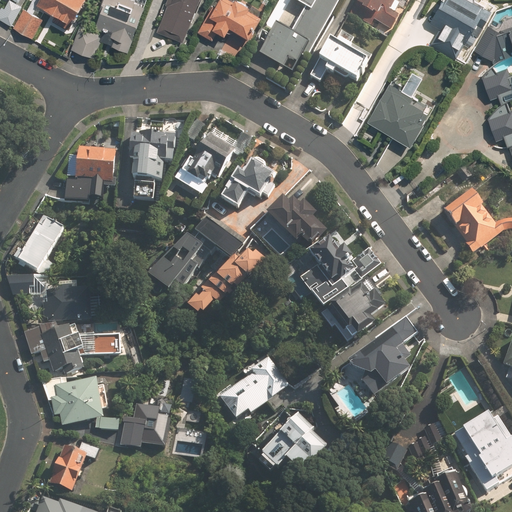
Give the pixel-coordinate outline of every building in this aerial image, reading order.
[(0,18),(13,27),(25,7),(13,0),(8,0),(0,14),(0,18)] [(41,0),(39,4),(71,24),(86,0),(41,0)] [(148,4),(137,0),(105,0),(95,24),(108,30),(104,41),(128,51),(148,4)] [(171,0),(158,31),(181,41),(198,0),(171,0)] [(251,9),(253,5),(243,0),(236,0),(235,0),(218,0),(199,32),(213,40),(218,33),(225,38),(231,29),(249,40),(263,16),(251,9)] [(303,56),(308,59),(341,1),(339,0),(295,0),(306,6),(291,32),(276,24),(258,54),(285,70),(292,58),(299,62),(303,56)] [(373,21),(391,31),(399,17),(391,12),(397,0),(361,0),(357,6),(376,17),(373,21)] [(474,0),(442,0),(440,5),(451,11),(436,38),(453,48),(468,21),(476,25),(482,15),(487,18),(492,10),(474,0)] [(25,7),(13,27),(33,39),(45,19),(25,7)] [(493,66),(483,78),(491,98),(499,95),(503,105),(497,108),(492,116),(492,118),(487,120),(495,139),(505,135),(511,151),(511,153),(511,23),(506,26),(503,29),(490,21),(472,53),(493,65),(511,54),(511,112),(508,103),(511,101),(511,84),(507,71),(500,74),(493,66)] [(104,35),(80,27),(73,49),(97,57),(104,35)] [(326,71),(335,76),(338,71),(358,82),(372,57),(351,45),(354,40),(337,30),(309,79),(318,84),(326,71)] [(402,88),(390,81),(367,123),(411,147),(432,109),(414,99),(426,77),(412,70),(402,88)] [(136,180),(135,198),(157,199),(158,181),(164,181),(164,162),(177,162),(177,138),(184,138),(185,121),(137,120),(137,132),(134,132),(132,180),(136,180)] [(211,134),(188,173),(183,170),(177,180),(186,185),(203,195),(223,162),(228,165),(235,153),(243,158),(254,141),(244,135),(236,148),(211,134)] [(105,184),(114,185),(117,151),(80,148),(78,179),(68,179),(67,200),(90,202),(91,196),(104,198),(105,184)] [(250,191),(262,198),(264,194),(270,198),(282,178),(253,161),(245,173),(239,169),(222,198),(240,208),(250,191)] [(474,176),(464,165),(455,173),(465,184),(474,176)] [(511,219),(503,221),(497,224),(470,192),(444,213),(466,240),(464,242),(475,255),(504,232),(511,230),(511,249),(511,250),(511,249),(511,219)] [(319,215),(305,202),(301,206),(296,200),(292,204),(285,197),(268,214),(299,245),(304,240),(311,247),(326,231),(314,219),(319,215)] [(212,213),(197,233),(202,237),(199,242),(216,254),(219,250),(231,259),(246,239),(212,213)] [(49,262),(67,230),(45,217),(20,260),(48,276),(54,265),(49,262)] [(199,258),(206,251),(190,236),(153,275),(169,290),(176,283),(182,288),(205,264),(199,258)] [(348,290),(342,282),(356,272),(353,267),(358,263),(345,247),(340,251),(330,238),(311,253),(319,264),(301,278),(324,308),(348,290)] [(238,253),(218,276),(216,275),(210,282),(202,276),(196,284),(205,291),(200,297),(196,293),(188,302),(202,314),(215,300),(220,304),(235,287),(237,290),(249,276),(254,281),(271,262),(257,250),(254,254),(248,249),(242,256),(238,253)] [(368,255),(359,262),(366,271),(375,264),(368,255)] [(91,323),(94,291),(79,290),(80,284),(60,283),(59,288),(48,287),(49,280),(8,277),(16,302),(44,304),(43,320),(91,323)] [(322,316),(333,330),(337,328),(350,344),(376,323),(372,317),(389,303),(380,292),(368,277),(347,294),(335,305),(322,316)] [(407,318),(346,362),(360,381),(358,382),(371,400),(413,370),(407,362),(411,358),(403,347),(420,335),(407,318)] [(86,368),(82,356),(125,355),(126,329),(94,331),(93,325),(78,328),(77,325),(68,328),(66,324),(58,327),(56,323),(26,333),(34,355),(40,353),(44,364),(47,363),(52,379),(86,368)] [(511,342),(503,367),(510,370),(506,381),(511,383),(511,342)] [(257,372),(221,398),(236,420),(249,410),(251,413),(291,384),(270,356),(254,368),(257,372)] [(68,384),(67,377),(42,382),(49,402),(53,401),(52,398),(57,397),(55,386),(68,384)] [(97,378),(56,387),(58,397),(52,398),(56,417),(61,416),(64,428),(97,422),(96,429),(119,433),(121,420),(105,418),(97,378)] [(135,427),(127,425),(123,444),(145,448),(146,444),(166,448),(173,414),(139,408),(135,427)] [(511,437),(499,417),(496,419),(492,413),(456,435),(469,457),(466,458),(487,493),(511,478),(511,437)] [(313,433),(316,430),(299,415),(258,459),(274,474),(286,461),(296,470),(301,466),(304,469),(310,463),(314,466),(330,448),(313,433)] [(436,422),(426,426),(433,443),(443,439),(436,422)] [(418,441),(408,445),(415,462),(425,458),(423,455),(432,452),(425,435),(417,438),(418,441)] [(82,445),(69,439),(49,484),(73,495),(89,459),(96,462),(101,451),(83,443),(82,445)] [(391,440),(381,460),(398,469),(408,449),(391,440)] [(470,500),(457,471),(440,478),(441,481),(452,508),(470,500)] [(452,508),(441,481),(423,489),(426,495),(433,511),(450,511),(454,511),(452,508)] [(433,511),(426,495),(409,503),(412,511),(433,511)] [(90,511),(62,500),(61,504),(43,497),(36,511),(90,511)]
